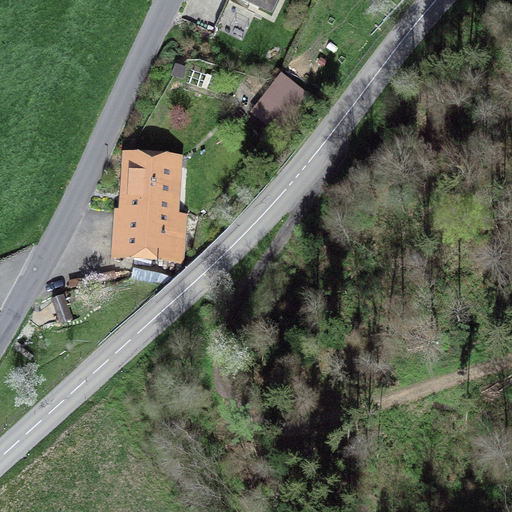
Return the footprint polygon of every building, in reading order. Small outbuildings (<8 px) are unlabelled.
[(228,0),(214,29),(241,42),(255,13),(228,0)] [(279,0),(237,0),(272,16),(279,0)] [(184,79),(187,68),(175,65),(172,76),(184,79)] [(307,94),(281,74),(250,114),(276,134),(307,94)] [(182,157),(122,153),(118,211),(114,210),(111,260),(184,264),(187,215),(179,214),(182,157)] [(52,300),(60,323),(73,319),(65,296),(52,300)]
